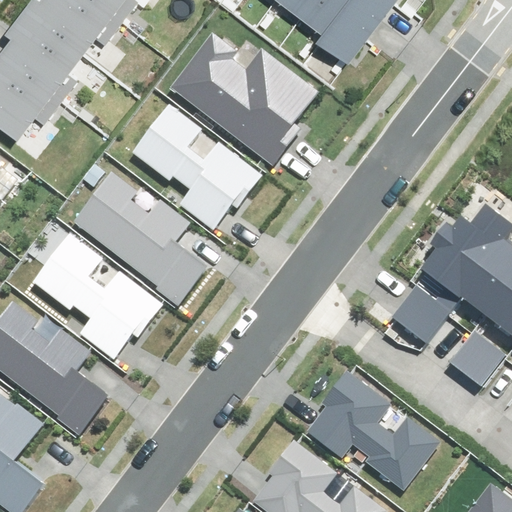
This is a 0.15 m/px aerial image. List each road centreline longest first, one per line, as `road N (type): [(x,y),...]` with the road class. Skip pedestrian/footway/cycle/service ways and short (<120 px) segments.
road 1 (residential): [(278,289),(511,5)]
road 2 (residential): [(278,289),(511,462)]
road 3 (residential): [(112,511),(278,289)]
